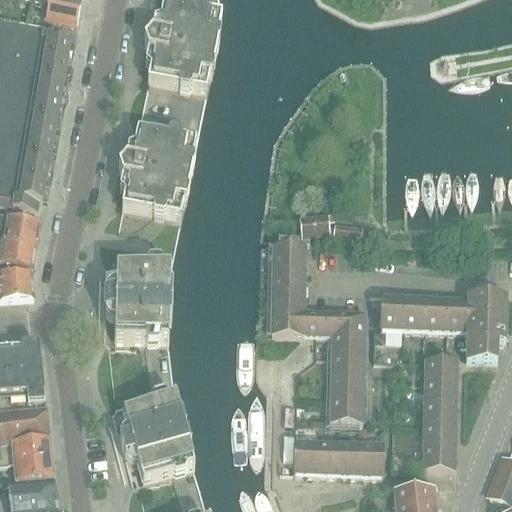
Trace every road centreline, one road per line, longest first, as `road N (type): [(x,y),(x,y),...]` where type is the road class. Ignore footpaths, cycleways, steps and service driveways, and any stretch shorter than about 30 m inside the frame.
road 1 (residential): [(57,324),(117,0)]
road 2 (residential): [(511,292),(316,284)]
road 3 (residential): [(81,511),(57,324)]
road 4 (tertiary): [(469,511),(511,389)]
